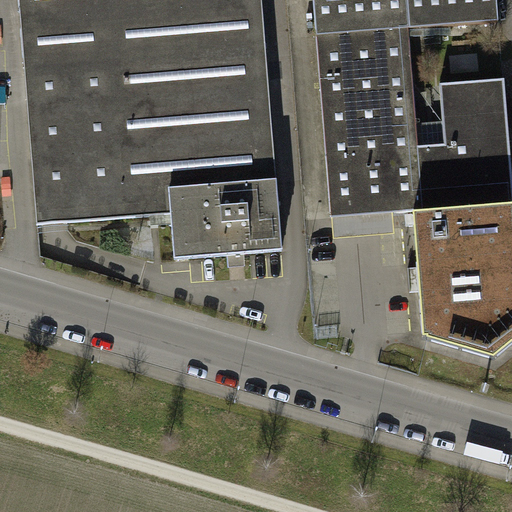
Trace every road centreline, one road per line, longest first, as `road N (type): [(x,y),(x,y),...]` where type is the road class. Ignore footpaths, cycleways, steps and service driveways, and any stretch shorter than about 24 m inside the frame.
road 1 (residential): [(511,439),(0,289)]
road 2 (track): [(272,511),(0,435)]
